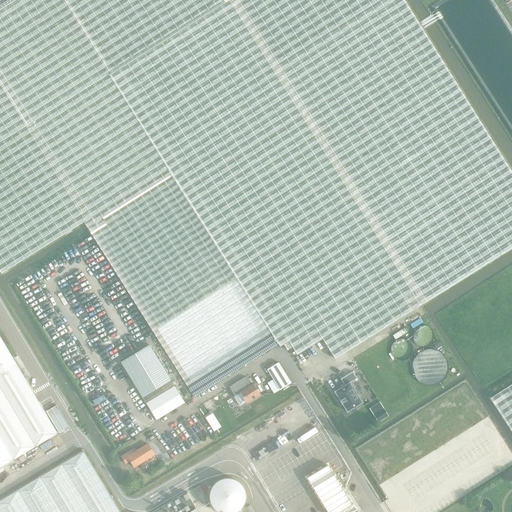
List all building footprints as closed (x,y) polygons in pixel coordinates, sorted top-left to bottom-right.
[(0,0),(0,272),(1,274),(83,222),(194,397),(279,344),(280,346),(288,341),(297,354),(322,339),(335,359),(420,305),(511,247),(511,173),(403,0),(0,0)] [(0,467),(57,433),(0,337),(0,467)] [(438,339),(432,343),(436,349),(442,345),(438,339)] [(156,420),(184,403),(148,345),(120,363),(156,420)] [(266,368),(278,388),(281,392),(291,385),(276,361),(266,368)] [(328,385),(332,392),(332,393),(335,397),(339,404),(340,405),(341,404),(354,396),(355,395),(355,394),(343,376),(343,375),(349,371),(345,364),(333,372),(337,378),(328,384),(327,385),(327,386),(328,385)] [(245,377),(239,381),(229,388),(234,396),(240,392),(246,403),(260,395),(253,384),(250,385),(245,377)] [(511,430),(511,383),(491,397),(511,430)] [(209,400),(203,404),(206,409),(213,405),(209,400)] [(379,402),(369,408),(378,422),(388,416),(379,402)] [(69,427),(56,406),(46,412),(59,433),(69,427)] [(143,461),(154,455),(147,444),(133,453),(131,450),(121,457),(125,464),(129,461),(133,468),(139,464),(144,471),(148,468),(143,461)] [(0,511),(120,511),(84,451),(0,500),(0,511)] [(340,511),(352,505),(328,465),(307,478),(327,511),(340,511)] [(193,489),(194,492),(202,504),(208,500),(199,485),(193,489)] [(198,508),(197,506),(188,490),(151,511),(192,511),(198,509),(198,508)]
